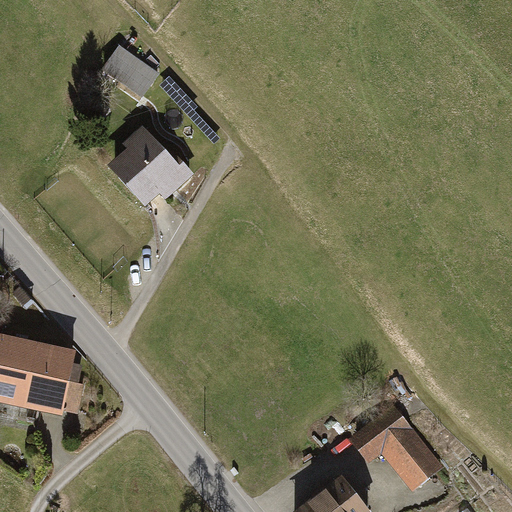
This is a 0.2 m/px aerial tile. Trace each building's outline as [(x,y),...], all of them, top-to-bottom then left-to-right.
[(98,75),(139,103),(157,76),(116,48),(98,75)] [(165,161),(139,133),(101,168),(148,219),(192,179),(171,155),(165,161)] [(10,299),(24,314),(32,307),(18,292),(10,299)] [(20,330),(28,322),(16,309),(7,317),(20,330)] [(72,353),(0,337),(0,406),(59,419),(60,412),(78,415),(84,386),(76,384),(81,360),(71,358),(72,353)] [(411,494),(441,470),(390,408),(348,442),(368,468),(381,457),(411,494)] [(296,511),(366,511),(339,478),(296,511)]
